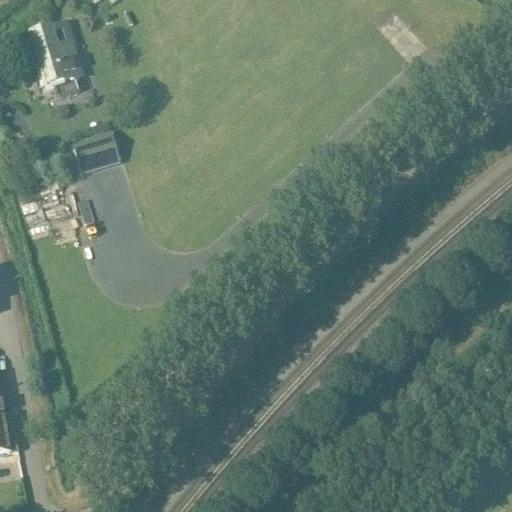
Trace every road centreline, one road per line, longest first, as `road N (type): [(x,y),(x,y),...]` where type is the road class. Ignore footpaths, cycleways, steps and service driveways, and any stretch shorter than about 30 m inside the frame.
road 1 (unclassified): [(95,511),(262,321),(380,206),(511,99)]
road 2 (unclassified): [(39,511),(0,292)]
